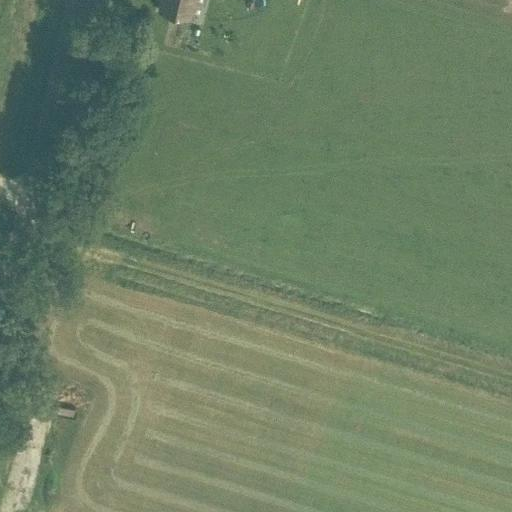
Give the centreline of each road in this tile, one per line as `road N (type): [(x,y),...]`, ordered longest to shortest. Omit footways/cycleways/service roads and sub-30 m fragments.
road 1 (track): [(511,381),(17,231)]
road 2 (unclassified): [(0,307),(72,0)]
